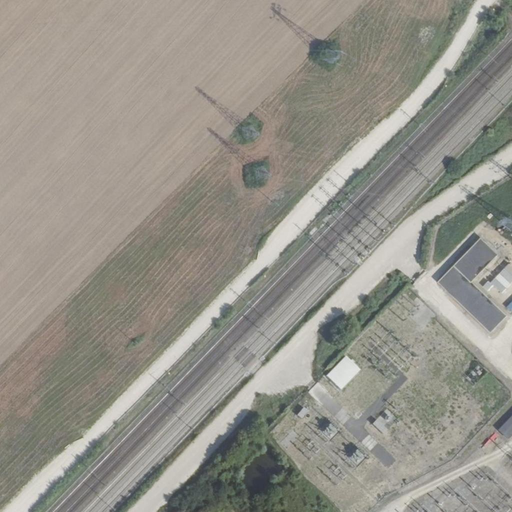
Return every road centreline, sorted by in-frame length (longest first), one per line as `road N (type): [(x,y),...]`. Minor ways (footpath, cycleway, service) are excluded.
road 1 (unclassified): [(483,0),(431,85),(14,511)]
road 2 (track): [(511,154),(416,221),(135,511)]
